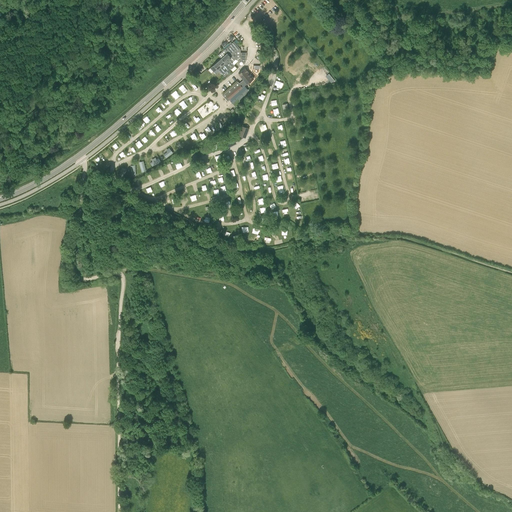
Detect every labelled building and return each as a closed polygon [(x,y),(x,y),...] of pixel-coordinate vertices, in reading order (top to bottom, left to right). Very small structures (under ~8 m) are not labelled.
[(218,55),(221,58),(229,68),(231,66),(232,67),(233,66),(234,65),(232,63),(235,60),(240,61),(244,63),(245,62),(245,61),(246,61),(246,57),(246,54),(240,53),(240,49),(233,41),(218,55)] [(229,68),(221,58),(210,68),(215,74),(219,71),(224,76),(229,71),(227,69),(229,68)] [(247,84),(253,79),(248,72),(244,68),(238,73),(247,84)] [(198,79),(197,78),(197,77),(200,74),(197,71),(191,76),(196,81),(198,79)] [(282,88),(284,83),(277,79),(275,84),(282,88)] [(184,82),(179,86),(184,92),(190,87),(187,83),(186,84),(184,82)] [(227,101),(229,100),(233,104),(235,106),(245,98),(242,96),(242,95),(248,90),(241,82),(239,84),(238,82),(222,96),(227,101)] [(176,100),(180,96),(175,90),(171,94),(176,100)] [(184,109),(188,106),(184,100),(180,102),(184,109)] [(197,109),(202,118),(215,110),(209,101),(197,109)] [(163,153),(167,157),(174,152),(170,148),(163,153)]
